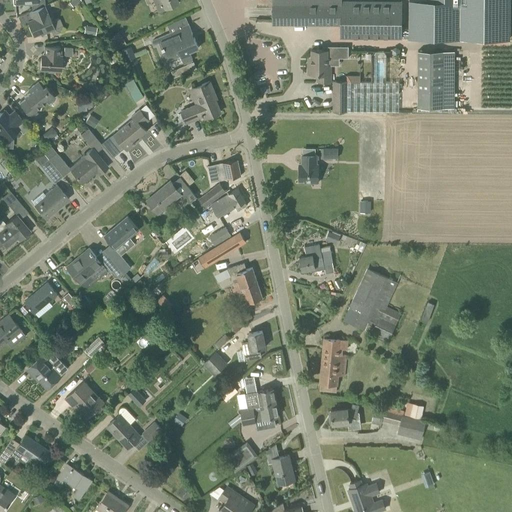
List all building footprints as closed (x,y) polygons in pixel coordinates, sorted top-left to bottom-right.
[(161,1),(164,9),(178,3),(176,0),(152,0),(154,3),(161,1)] [(511,0),(409,0),(410,28),(402,28),(402,0),(344,0),(272,0),(273,24),(341,24),(341,37),(402,37),(410,37),(461,37),(511,37),(511,0)] [(41,35),(54,29),(47,12),(44,5),(29,11),(32,18),(27,20),(33,36),(41,33),(41,35)] [(191,34),(193,33),(189,24),(177,28),(177,30),(152,41),(154,45),(160,43),(163,50),(166,48),(171,59),(180,55),(184,63),(193,60),(190,52),(199,48),(194,37),(192,38),(191,34)] [(86,25),(84,33),(95,35),(97,28),(86,25)] [(123,38),(114,43),(117,49),(126,44),(123,38)] [(40,70),(48,70),(48,72),(54,72),(55,70),(61,71),(62,56),(60,56),(61,47),(44,46),(43,54),(41,54),(40,70)] [(129,47),(121,50),(124,57),(132,54),(129,47)] [(328,71),(328,50),(311,50),(311,65),(308,65),(308,74),(318,74),(318,81),(331,81),(331,71),(328,71)] [(443,108),(443,51),(418,51),(417,108),(443,108)] [(386,82),(386,55),(384,52),(376,52),(373,55),(373,82),(360,82),(347,81),(334,81),(334,92),(337,92),(337,100),(334,100),(333,111),(399,112),(399,82),(386,82)] [(187,65),(186,67),(188,71),(196,68),(194,62),(187,65)] [(133,78),(124,83),(135,102),(144,96),(133,78)] [(31,117),(37,112),(36,110),(54,95),(45,85),(43,87),(38,81),(28,90),(30,92),(24,96),(26,98),(19,103),(31,117)] [(205,119),(221,112),(213,94),(215,93),(210,81),(192,88),(199,103),(181,111),(186,123),(204,116),(205,119)] [(127,150),(137,142),(135,140),(147,131),(142,125),(149,120),(140,109),(131,116),(133,118),(118,131),(123,137),(113,146),(118,152),(125,147),(127,150)] [(0,136),(4,141),(19,129),(23,133),(23,132),(29,128),(14,110),(9,115),(4,110),(0,113),(0,136)] [(90,113),(85,122),(91,126),(96,117),(90,113)] [(383,120),(382,201),(409,201),(409,160),(419,160),(419,148),(431,148),(431,147),(440,147),(440,123),(447,123),(447,115),(410,114),(410,120),(383,120)] [(42,134),(46,140),(55,134),(51,128),(42,134)] [(88,143),(96,137),(88,128),(81,134),(88,143)] [(84,155),(69,167),(59,155),(51,161),(56,168),(63,176),(71,170),(81,183),(97,170),(99,173),(108,166),(92,148),(84,155)] [(319,180),(319,164),(317,164),(317,155),(302,155),(301,164),(299,164),(299,180),(305,180),(305,182),(310,183),(310,180),(319,180)] [(48,175),(56,168),(51,161),(48,159),(41,165),(48,175)] [(218,181),(241,176),(237,159),(215,164),(218,181)] [(11,163),(6,167),(10,172),(15,168),(11,163)] [(186,170),(179,175),(180,176),(188,186),(195,181),(186,170)] [(158,213),(181,194),(171,180),(158,191),(159,192),(148,201),(147,199),(147,200),(158,213)] [(204,207),(226,191),(220,183),(198,199),(204,207)] [(69,199),(57,185),(45,195),(43,192),(32,201),(35,204),(34,204),(46,218),(57,208),(56,206),(60,203),(62,205),(69,199)] [(192,201),(196,196),(188,186),(183,192),(192,201)] [(246,201),(239,188),(236,189),(234,186),(226,191),(204,207),(214,223),(238,210),(236,207),(246,201)] [(12,209),(20,203),(10,191),(2,197),(12,209)] [(424,226),(423,200),(410,200),(411,240),(424,240),(424,235),(420,235),(420,229),(415,229),(415,227),(424,226)] [(19,240),(30,231),(17,215),(0,228),(0,246),(1,246),(4,243),(7,246),(18,237),(19,240)] [(135,243),(130,237),(139,229),(128,216),(105,235),(116,248),(122,243),(128,250),(135,243)] [(221,241),(230,235),(225,227),(216,232),(221,241)] [(239,231),(224,240),(231,252),(246,243),(239,231)] [(321,252),(319,244),(305,247),(307,255),(299,257),(302,270),(313,267),(313,271),(325,268),(324,263),(333,262),(330,250),(321,252)] [(216,246),(206,252),(213,263),(223,257),(216,246)] [(103,264),(89,248),(77,257),(78,259),(68,267),(68,266),(67,266),(80,282),(81,283),(91,274),(94,278),(106,268),(110,274),(112,272),(116,277),(119,277),(123,273),(110,258),(103,264)] [(123,273),(131,267),(118,251),(110,258),(123,273)] [(222,288),(232,283),(233,283),(239,281),(255,276),(252,267),(246,269),(244,263),(227,268),(229,275),(218,281),(222,288)] [(388,341),(401,312),(387,306),(398,282),(367,268),(344,319),(365,328),(367,323),(374,326),(371,333),(388,341)] [(243,291),(247,303),(263,297),(255,276),(239,281),(233,283),(234,287),(236,293),(236,294),(243,291)] [(338,279),(332,282),(336,290),(342,287),(338,279)] [(25,301),(35,313),(57,294),(48,282),(25,301)] [(83,309),(69,292),(64,296),(78,313),(83,309)] [(161,314),(172,305),(163,294),(152,303),(161,314)] [(427,302),(421,320),(427,322),(434,304),(427,302)] [(233,327),(243,323),(242,320),(240,313),(229,317),(233,327)] [(0,346),(21,329),(9,314),(0,321),(0,323),(1,324),(0,324),(0,346)] [(244,351),(247,350),(248,358),(245,359),(261,356),(259,348),(265,347),(262,331),(248,333),(250,342),(242,343),(244,351)] [(218,348),(229,338),(225,334),(214,344),(218,348)] [(90,357),(105,342),(99,336),(93,342),(84,350),(90,357)] [(347,355),(339,354),(341,339),(324,338),(320,383),(320,390),(336,392),(337,385),(338,385),(339,375),(345,376),(347,355)] [(214,375),(227,363),(216,351),(203,363),(205,365),(208,368),(214,375)] [(43,354),(27,369),(33,374),(35,372),(49,387),(62,375),(61,374),(68,368),(60,360),(54,366),(43,354)] [(103,402),(84,381),(66,398),(71,404),(74,402),(88,417),(95,410),(96,411),(98,411),(100,411),(102,409),(102,407),(101,405),(103,402)] [(135,387),(128,394),(140,407),(147,401),(135,387)] [(239,406),(236,388),(224,391),(225,397),(225,400),(227,409),(239,406)] [(276,402),(273,388),(245,393),(246,399),(247,399),(249,407),(261,405),(276,402)] [(243,425),(256,423),(256,420),(279,416),(276,402),(261,405),(249,407),(240,408),(243,425)] [(346,409),(331,410),(331,411),(329,412),(330,423),(332,423),(333,424),(348,422),(349,428),(358,428),(361,427),(359,412),(358,412),(359,404),(352,403),(351,410),(346,409)] [(416,417),(418,404),(413,403),(410,416),(416,417)] [(426,421),(399,414),(383,410),(375,408),(372,423),(381,425),(382,420),(399,425),(397,433),(421,439),(424,426),(426,421)] [(177,411),(172,419),(180,426),(186,418),(177,411)] [(140,435),(130,424),(120,414),(107,426),(119,438),(120,437),(123,440),(122,441),(128,448),(144,433),(149,439),(161,428),(155,422),(140,435)] [(228,430),(218,441),(227,450),(237,439),(228,430)] [(49,460),(51,459),(52,457),(52,455),(51,454),(50,453),(51,452),(26,435),(17,448),(42,465),(45,460),(47,460),(49,460)] [(246,445),(228,458),(236,468),(254,454),(246,445)] [(0,460),(4,464),(12,453),(5,448),(0,455),(0,460)] [(272,458),(278,483),(293,480),(290,464),(291,464),(289,454),(279,456),(272,458)] [(87,478),(83,475),(84,474),(68,463),(54,482),(60,486),(65,480),(78,488),(73,495),(79,499),(93,480),(88,477),(87,478)] [(0,511),(2,511),(12,498),(0,490),(0,481),(1,481),(1,480),(1,479),(1,477),(1,476),(0,476),(0,474),(0,511)] [(39,475),(34,483),(39,486),(44,479),(39,475)] [(363,483),(361,479),(350,483),(351,488),(348,489),(352,498),(355,497),(356,501),(357,500),(359,504),(358,505),(359,509),(356,510),(356,511),(378,511),(386,509),(382,498),(374,501),(372,495),(380,492),(377,481),(368,484),(367,482),(363,483)] [(248,511),(254,504),(228,486),(220,497),(226,501),(220,511),(221,511),(248,511)] [(120,501),(107,492),(96,508),(101,511),(123,511),(129,504),(122,500),(120,501)] [(303,511),(302,506),(284,510),(283,502),(277,505),(278,511),(303,511)]
